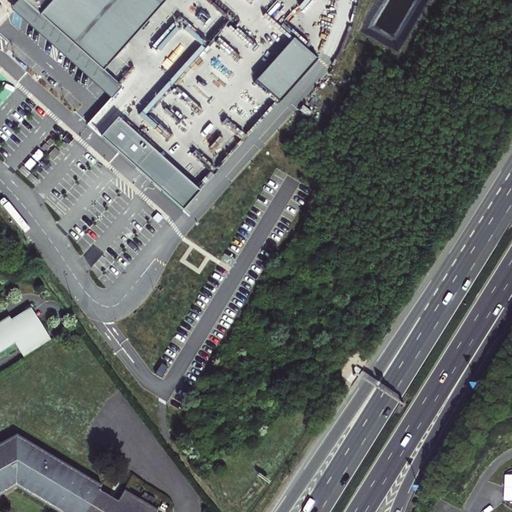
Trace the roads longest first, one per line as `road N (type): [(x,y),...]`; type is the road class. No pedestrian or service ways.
road 1 (motorway): [(469,263),(413,317),(283,511)]
road 2 (motorway): [(469,263),(314,511)]
road 3 (motorway): [(362,511),(511,276)]
road 4 (motorway): [(394,511),(511,302)]
